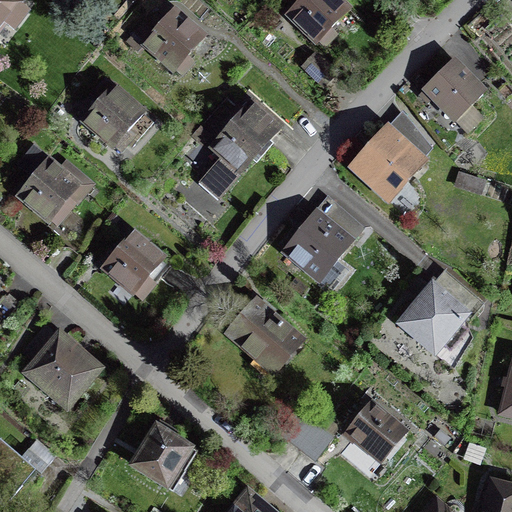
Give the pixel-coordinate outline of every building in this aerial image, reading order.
[(0,0),(0,27),(3,23),(13,30),(27,12),(12,0),(0,0)] [(349,9),(339,0),(304,0),(289,16),(323,49),(337,35),(330,28),(349,9)] [(138,53),(145,45),(181,77),(194,63),(186,56),(204,36),(200,32),(175,11),(154,34),(143,25),(127,43),(138,53)] [(316,55),(304,66),(325,87),(336,75),(316,55)] [(452,62),(425,89),(456,120),(483,94),(452,62)] [(144,112),(107,80),(92,97),(98,103),(81,122),(112,149),(144,112)] [(228,162),(223,168),(218,163),(206,176),(224,192),(280,128),(252,103),(212,148),(228,162)] [(403,114),(353,168),(388,198),(431,149),(403,114)] [(19,197),(57,229),(93,185),(78,172),(71,180),(49,162),(19,197)] [(484,182),(461,175),(457,186),(480,193),(484,182)] [(328,198),(284,252),(320,281),(364,227),(328,198)] [(171,265),(132,233),(102,268),(141,300),(171,265)] [(433,286),(400,325),(435,354),(467,316),(433,286)] [(3,297),(0,300),(0,327),(16,308),(3,297)] [(228,335),(274,374),(302,341),(256,301),(228,335)] [(58,337),(45,326),(24,352),(36,363),(58,337)] [(101,370),(59,335),(58,337),(36,363),(27,373),(69,408),(101,370)] [(511,366),(500,414),(511,417),(511,366)] [(370,475),(405,433),(370,405),(348,432),(366,447),(354,461),(370,475)] [(289,440),(302,450),(320,427),(322,423),(309,413),(289,440)] [(160,423),(133,465),(167,487),(178,468),(184,472),(196,453),(173,438),(176,433),(160,423)] [(320,427),(302,450),(315,459),(332,437),(320,427)] [(35,470),(0,440),(0,502),(4,507),(35,470)] [(448,511),(436,502),(428,511),(511,511),(511,489),(493,485),(486,511),(448,511)] [(270,511),(248,494),(232,511),(270,511)]
